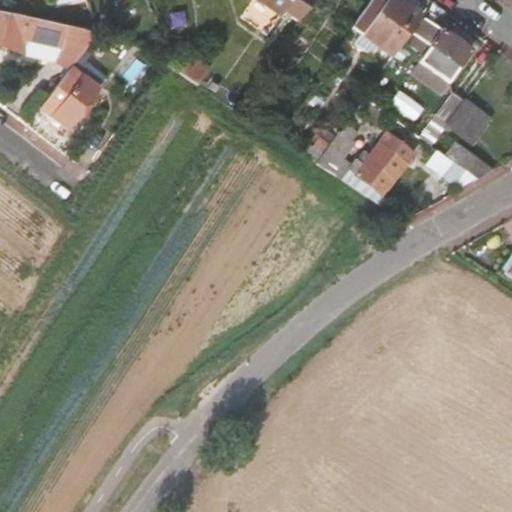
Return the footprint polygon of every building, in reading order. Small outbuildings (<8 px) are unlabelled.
[(256,0),(292,23),(309,0),(256,0)] [(386,56),(416,14),(397,0),(366,0),(360,9),(368,16),(356,33),(386,56)] [(80,49),(93,33),(63,26),(63,28),(0,13),(0,45),(16,49),(19,37),(57,46),(54,62),(67,66),(80,49)] [(467,51),(422,17),(410,34),(426,46),(416,61),(444,83),(467,51)] [(67,66),(37,106),(65,128),(103,76),(86,61),(89,56),(80,49),(67,66)] [(188,54),(175,73),(192,84),(204,65),(188,54)] [(442,121),(458,98),(447,90),(431,112),(442,121)] [(474,108),(461,97),(442,124),(456,134),(474,108)] [(333,130),(343,139),(367,105),(356,98),(333,130)] [(485,116),(474,108),(456,134),(467,142),(485,116)] [(311,161),(331,175),(335,168),(328,162),(343,139),(333,130),(311,161)] [(381,194),(409,153),(381,133),(360,164),(352,159),(346,169),(381,194)] [(454,186),(468,178),(445,161),(436,173),(454,186)] [(399,223),(385,232),(390,240),(404,232),(401,227),(399,223)] [(511,259),(503,273),(511,279),(511,259)]
